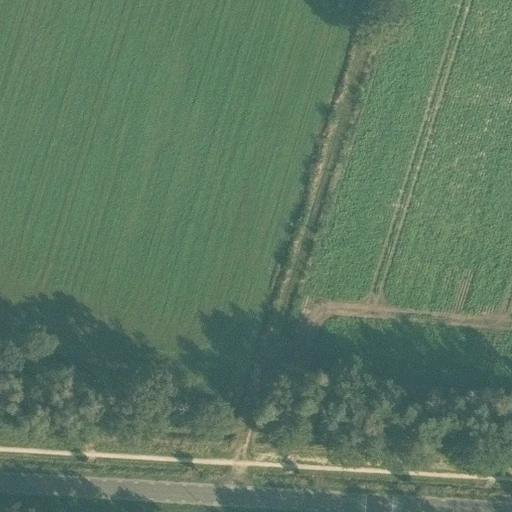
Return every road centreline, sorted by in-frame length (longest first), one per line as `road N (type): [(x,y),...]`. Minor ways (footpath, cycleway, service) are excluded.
road 1 (unclassified): [(0,481),(511,511)]
road 2 (track): [(240,463),(377,0)]
